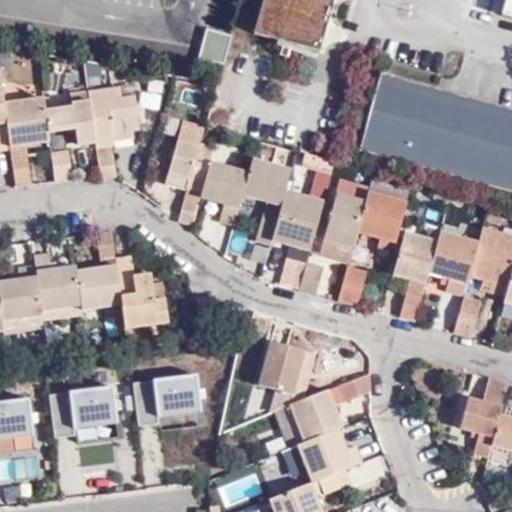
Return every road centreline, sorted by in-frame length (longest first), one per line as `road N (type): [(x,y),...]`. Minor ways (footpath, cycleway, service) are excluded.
road 1 (unclassified): [(0,207),(91,196),(128,204),(281,308),(396,341)]
road 2 (unclassified): [(428,508),(409,473),(395,407),(387,359),(396,341)]
road 3 (unclassified): [(396,341),(412,337),(511,369)]
